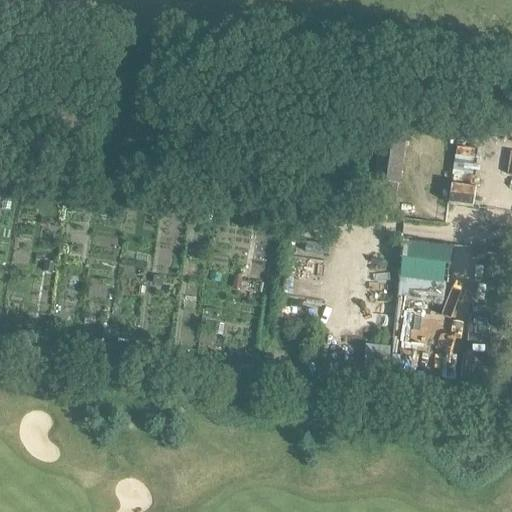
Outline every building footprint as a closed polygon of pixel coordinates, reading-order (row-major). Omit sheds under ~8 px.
[(494,113),(474,111),(471,135),(492,137),(494,113)] [(405,130),(382,127),(375,180),(398,183),(405,130)] [(297,230),(325,234),(327,215),(310,213),(311,210),(300,208),(297,230)] [(368,215),(344,212),(343,221),(367,224),(368,215)] [(400,279),(447,285),(452,249),(404,242),(400,279)] [(330,246),(307,243),(306,253),(306,254),(329,257),(329,256),(330,246)] [(153,285),(163,286),(164,278),(155,276),(153,285)] [(233,288),(241,289),(243,280),(235,279),(233,288)]
